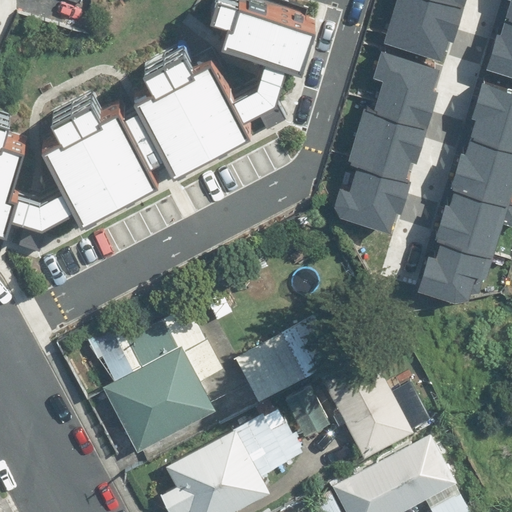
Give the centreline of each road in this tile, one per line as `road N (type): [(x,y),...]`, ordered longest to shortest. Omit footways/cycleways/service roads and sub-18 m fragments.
road 1 (residential): [(0,327),(297,182),(350,0)]
road 2 (residential): [(411,268),(487,0)]
road 3 (unclassified): [(79,511),(0,362)]
